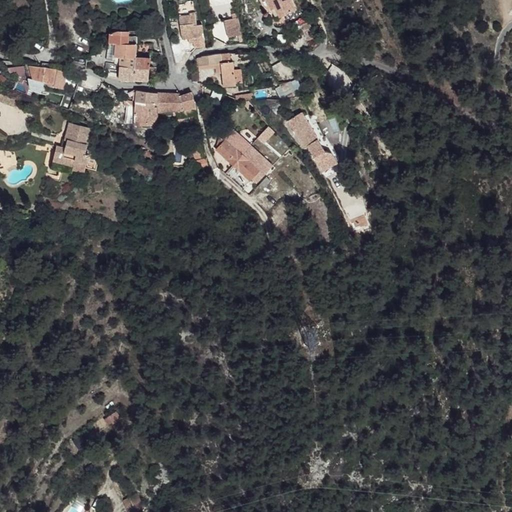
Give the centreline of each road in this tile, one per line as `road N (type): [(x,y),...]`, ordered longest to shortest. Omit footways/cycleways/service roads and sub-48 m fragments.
road 1 (residential): [(179,86),(200,51),(326,53),(324,33)]
road 2 (residential): [(0,55),(55,60),(125,87),(174,88)]
